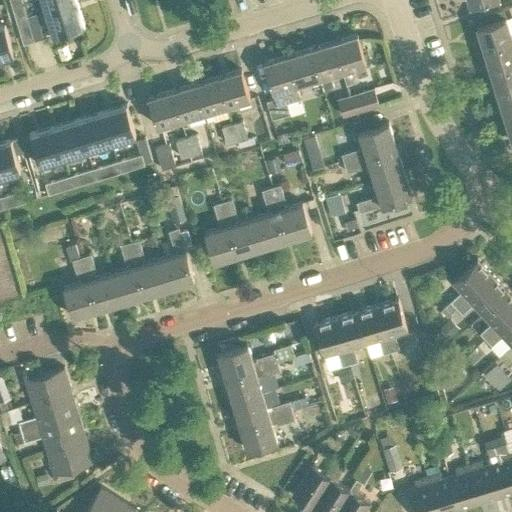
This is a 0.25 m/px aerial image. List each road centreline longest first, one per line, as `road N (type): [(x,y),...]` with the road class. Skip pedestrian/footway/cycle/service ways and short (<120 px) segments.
road 1 (residential): [(232,511),(141,451),(115,365),(127,342),(429,248),(491,196)]
road 2 (unclassified): [(491,196),(444,133),(393,0)]
road 3 (residential): [(327,0),(166,48),(131,48)]
road 4 (residential): [(131,48),(101,66),(0,98)]
